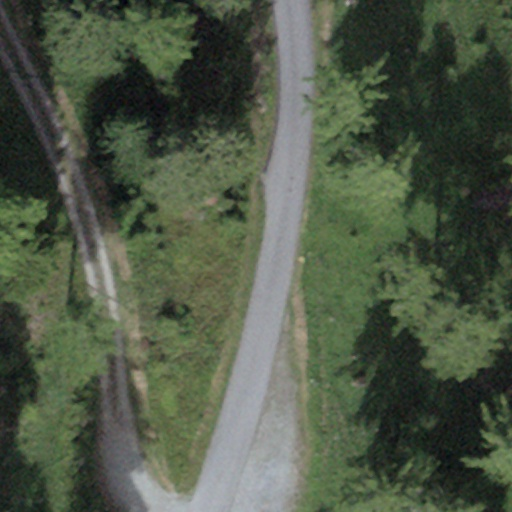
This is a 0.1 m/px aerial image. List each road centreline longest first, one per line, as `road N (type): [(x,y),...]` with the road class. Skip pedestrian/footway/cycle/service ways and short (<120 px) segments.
road 1 (track): [(288,0),(297,66),(284,211),(263,321),(207,511)]
road 2 (track): [(0,40),(108,307),(122,459),(153,511)]
